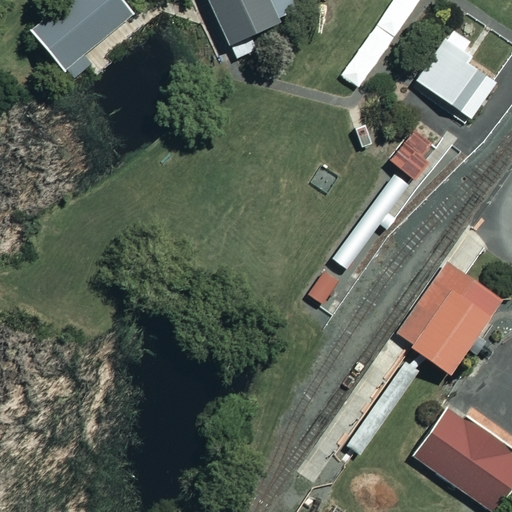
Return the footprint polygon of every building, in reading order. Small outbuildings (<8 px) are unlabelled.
[(130,10),(121,0),(61,0),(25,30),(58,70),(130,10)] [(284,24),(273,0),(205,0),(228,49),(284,24)] [(467,117),(492,81),(462,60),(474,43),(450,26),(413,78),(467,117)] [(393,218),(386,212),(432,148),(410,132),(389,161),(395,165),(329,257),(345,269),(376,226),(384,231),(393,218)] [(466,225),(442,259),(466,276),(490,241),(466,225)] [(477,284),(444,261),(394,335),(425,356),(450,373),(489,315),(500,299),(477,284)] [(511,447),(439,394),(400,447),(485,510),(511,473),(511,447)]
